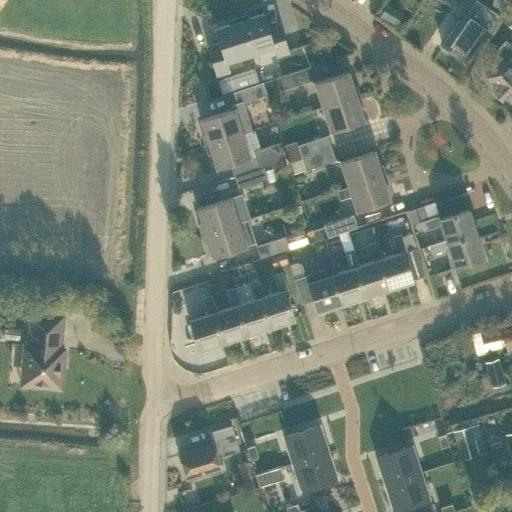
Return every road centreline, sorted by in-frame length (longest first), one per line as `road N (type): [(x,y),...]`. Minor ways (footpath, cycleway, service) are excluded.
road 1 (tertiary): [(161,397),(150,370),(163,0)]
road 2 (unclassified): [(511,174),(451,102),(315,0)]
road 3 (residential): [(332,352),(511,294)]
road 4 (residential): [(161,397),(202,394),(332,352)]
road 5 (residential): [(369,511),(352,458),(353,413),(332,352)]
